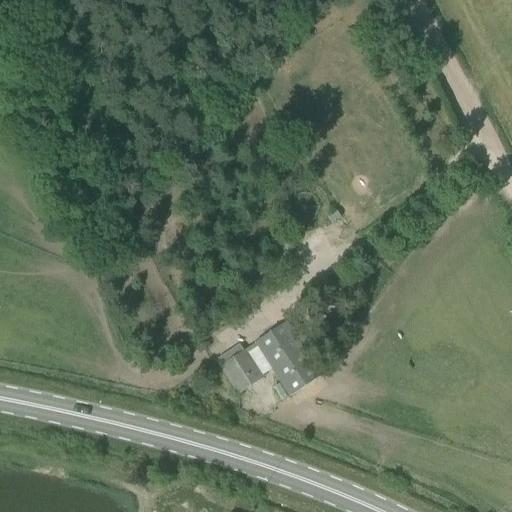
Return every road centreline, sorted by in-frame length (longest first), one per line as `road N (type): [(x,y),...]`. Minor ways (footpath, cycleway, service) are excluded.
road 1 (primary): [(379,511),(270,469),(0,401)]
road 2 (track): [(511,185),(414,0)]
